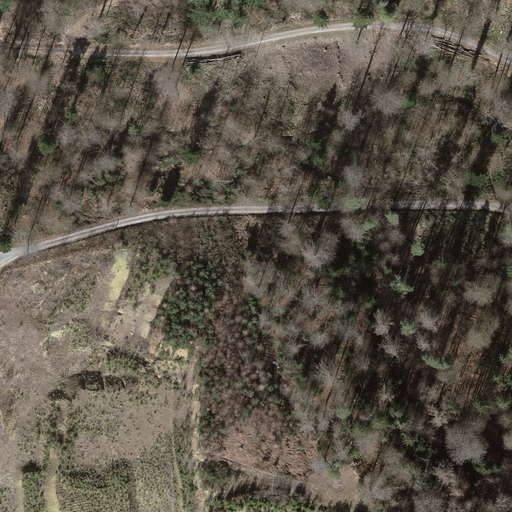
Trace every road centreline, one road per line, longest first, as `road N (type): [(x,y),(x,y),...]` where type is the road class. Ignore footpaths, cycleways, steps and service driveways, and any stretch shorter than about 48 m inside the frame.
road 1 (track): [(511,62),(427,27),(351,25),(174,53),(0,45)]
road 2 (track): [(511,211),(208,210),(108,225),(0,256)]
road 3 (track): [(380,511),(259,471)]
